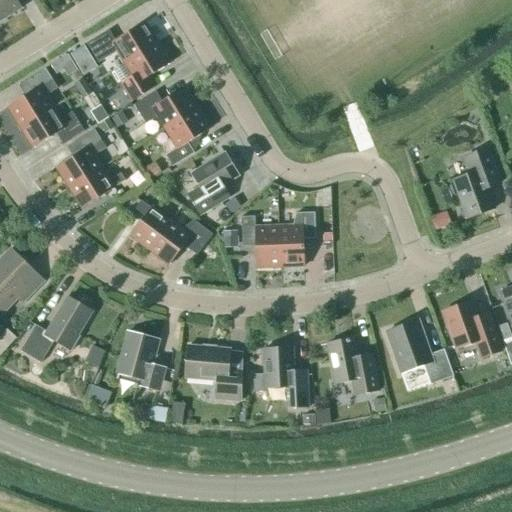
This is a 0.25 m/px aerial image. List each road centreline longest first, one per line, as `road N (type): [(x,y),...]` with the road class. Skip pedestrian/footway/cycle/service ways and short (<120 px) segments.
road 1 (secondary): [(511,437),(391,473),(249,491),(99,472),(0,438)]
road 2 (residential): [(0,166),(45,226),(89,265),(164,298),(223,308),(298,306),(421,275)]
road 3 (residential): [(421,275),(383,178),(363,165),(306,176),(274,164),(173,0)]
road 4 (residential): [(0,64),(106,0)]
